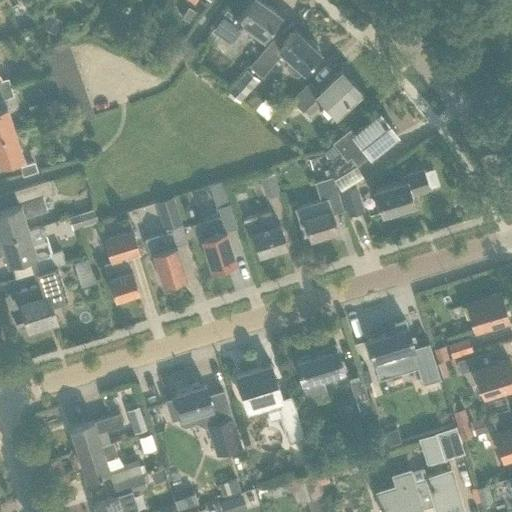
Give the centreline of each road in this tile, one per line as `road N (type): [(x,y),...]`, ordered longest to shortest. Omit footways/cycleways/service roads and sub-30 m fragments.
road 1 (residential): [(1,399),(511,239)]
road 2 (unclassified): [(394,29),(511,186)]
